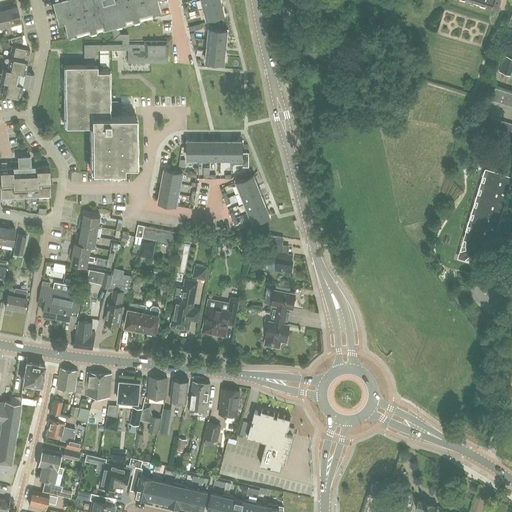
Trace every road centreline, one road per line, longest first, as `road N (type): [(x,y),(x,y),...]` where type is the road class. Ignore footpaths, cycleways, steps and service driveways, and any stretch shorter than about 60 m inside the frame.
road 1 (secondary): [(347,371),(339,311),(319,265),(256,0)]
road 2 (tertiary): [(323,391),(52,354)]
road 3 (residential): [(52,354),(21,489)]
road 4 (residential): [(134,186),(135,202),(211,216),(215,183)]
road 5 (secondary): [(484,463),(372,405)]
